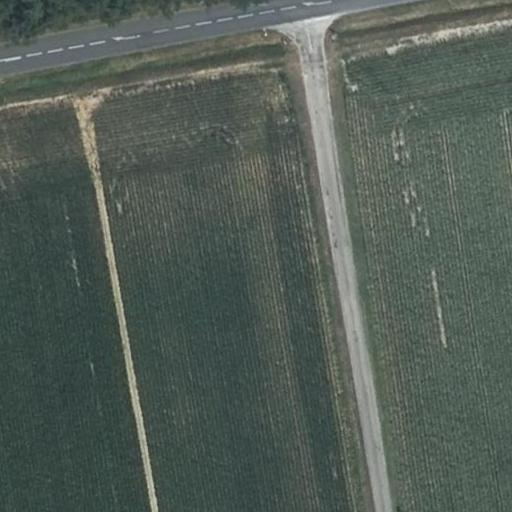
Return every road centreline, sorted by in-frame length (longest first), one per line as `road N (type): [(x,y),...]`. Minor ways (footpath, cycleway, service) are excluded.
road 1 (unclassified): [(384,511),(305,8)]
road 2 (secondary): [(0,63),(305,8)]
